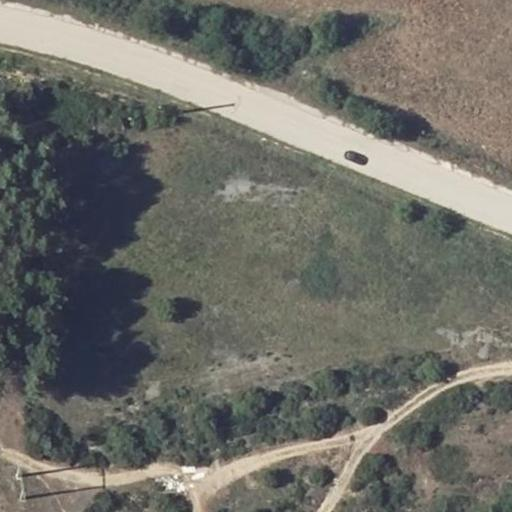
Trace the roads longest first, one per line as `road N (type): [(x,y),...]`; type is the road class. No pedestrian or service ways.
road 1 (unclassified): [(0,21),(207,91),(511,213)]
road 2 (track): [(0,443),(65,473),(127,475),(158,465),(204,481),(374,431)]
road 3 (track): [(327,511),(374,431),(454,378),(511,370)]
